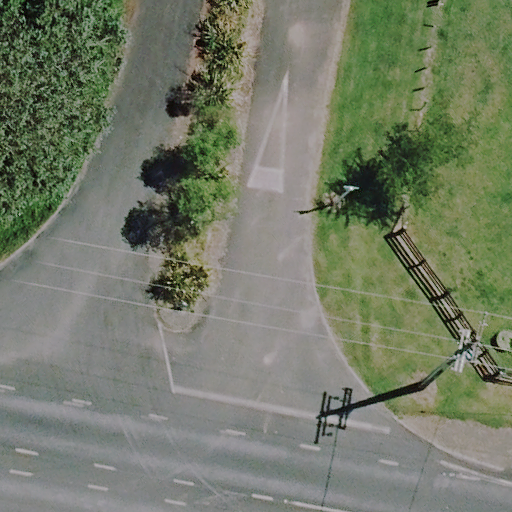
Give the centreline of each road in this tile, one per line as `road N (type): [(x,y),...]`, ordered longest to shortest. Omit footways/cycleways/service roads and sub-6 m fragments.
road 1 (residential): [(128,483),(220,0)]
road 2 (tertiary): [(278,511),(128,483)]
road 3 (tertiary): [(128,483),(0,461)]
